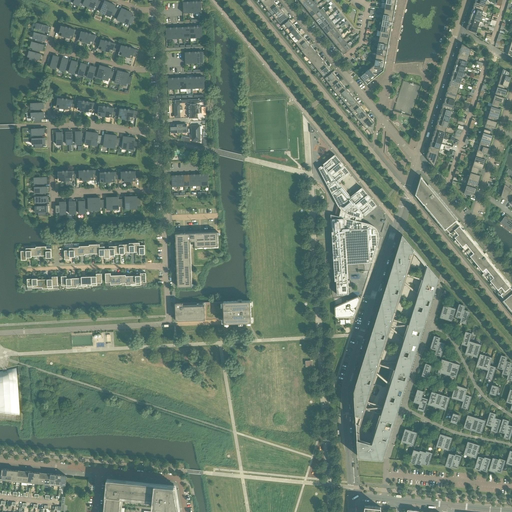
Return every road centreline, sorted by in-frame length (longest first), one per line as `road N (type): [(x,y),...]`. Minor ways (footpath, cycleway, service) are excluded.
road 1 (residential): [(415,161),(345,389),(351,496)]
road 2 (residential): [(467,0),(415,161)]
road 3 (unclassified): [(167,320),(0,333)]
road 4 (residential): [(511,417),(478,389),(449,336),(427,326)]
road 5 (residential): [(284,0),(362,96)]
